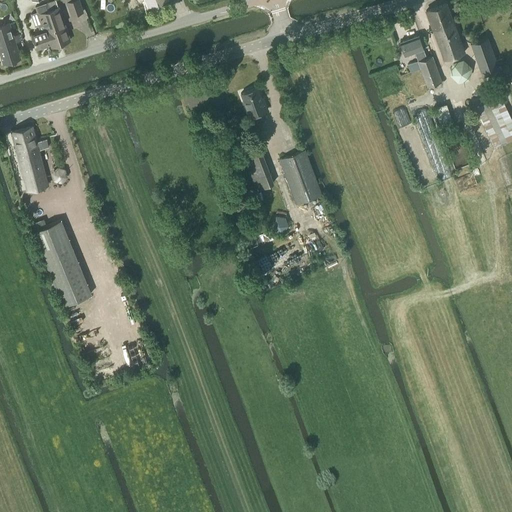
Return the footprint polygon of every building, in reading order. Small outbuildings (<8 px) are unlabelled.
[(52,0),(35,6),(37,11),(31,13),(35,26),(38,25),(40,31),(32,34),(37,48),(51,43),(51,46),(69,40),(58,7),(55,0),(52,0)] [(83,11),(79,0),(72,0),(67,2),(71,15),(83,11)] [(426,10),(444,59),(464,52),(446,3),(426,10)] [(0,41),(14,38),(13,35),(9,22),(0,24),(0,41)] [(22,39),(20,33),(13,35),(14,38),(0,41),(0,54),(3,63),(20,57),(15,41),(22,39)] [(418,61),(426,58),(423,48),(418,34),(400,41),(404,55),(414,51),(418,61)] [(481,72),(498,66),(488,37),(471,43),(481,72)] [(418,61),(420,68),(426,86),(441,80),(432,56),(426,58),(418,61)] [(447,61),(449,80),(469,78),(466,59),(447,61)] [(418,61),(407,64),(410,71),(420,68),(418,61)] [(250,116),(268,110),(264,100),(263,100),(258,87),(241,93),(250,116)] [(511,121),(500,96),(475,108),(493,148),(511,139),(511,121)] [(32,126),(11,131),(28,190),(48,185),(38,149),(48,147),(46,138),(36,141),(32,126)] [(256,189),(273,183),(259,145),(242,152),(256,189)] [(296,203),(321,194),(305,149),(279,159),(296,203)] [(52,180),(65,179),(63,167),(51,169),(52,180)] [(260,192),(252,195),(254,201),(262,199),(260,192)] [(284,231),(283,215),(270,215),(270,231),(284,231)] [(91,293),(61,219),(32,230),(62,305),(91,293)]
